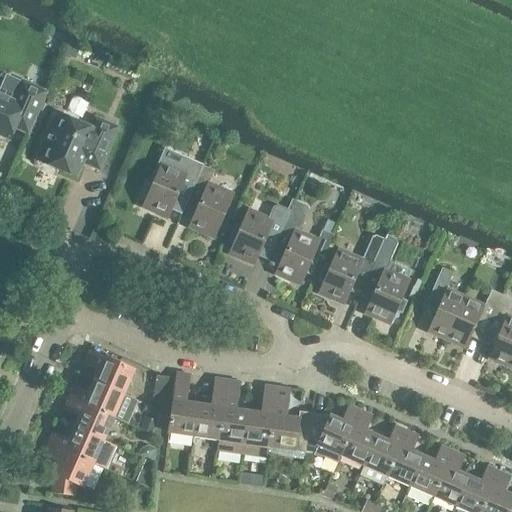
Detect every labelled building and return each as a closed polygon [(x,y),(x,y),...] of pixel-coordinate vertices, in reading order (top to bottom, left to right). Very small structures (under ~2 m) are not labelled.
[(71,38),(64,55),(75,60),(83,43),(83,42),(72,37),(71,38)] [(32,125),(46,93),(23,83),(14,103),(0,96),(0,135),(10,140),(19,120),(32,125)] [(91,129),(63,117),(57,131),(50,127),(42,146),(49,149),(43,163),(76,177),(88,151),(104,158),(117,129),(96,119),(91,129)] [(186,204),(204,166),(192,161),(186,176),(162,165),(143,207),(167,217),(175,199),(186,204)] [(213,238),(232,196),(209,186),(215,171),(204,166),(186,204),(197,209),(189,227),(213,238)] [(300,284),(318,243),(300,235),(311,209),(309,205),(295,199),(289,213),(273,251),(284,255),(276,274),(300,284)] [(273,251),(289,213),(278,208),(271,222),(248,212),(230,254),(254,264),(262,246),(273,251)] [(323,258),(333,235),(329,233),(322,230),(319,237),(325,240),(319,256),(323,258)] [(362,290),(385,238),(377,234),(373,236),(361,262),(338,251),(320,293),(344,304),(352,285),(362,290)] [(389,323),(407,282),(384,272),(397,242),(396,237),(387,234),(385,238),(362,290),(374,295),(366,313),(389,323)] [(441,269),(434,285),(445,290),(452,273),(441,269)] [(483,338),(502,293),(491,289),(483,306),(464,298),(446,340),(466,348),(472,333),(483,338)] [(446,340),(464,298),(445,290),(427,331),(446,340)] [(507,366),(511,353),(511,318),(505,316),(511,300),(511,297),(502,293),(483,338),(494,343),(488,357),(507,366)] [(124,395),(134,372),(89,351),(83,364),(99,370),(94,382),(124,395)] [(194,437),(199,404),(186,403),(190,375),(177,373),(168,434),(194,437)] [(165,401),(169,377),(157,376),(154,399),(165,401)] [(219,441),(228,380),(215,379),(211,406),(199,404),(194,437),(219,441)] [(242,456),(249,411),(236,410),(240,382),(228,380),(219,441),(217,452),(242,456)] [(124,395),(94,382),(88,393),(73,386),(68,398),(114,418),(127,424),(137,401),(124,395)] [(269,448),(278,388),(265,386),(261,413),(249,411),(242,456),(267,459),(269,448)] [(299,419),(286,417),(290,389),(278,388),(269,448),(313,455),(330,416),(300,412),(299,419)] [(104,441),(114,418),(68,398),(63,410),(78,416),(73,428),(104,441)] [(341,457),(361,411),(349,406),(342,421),(330,416),(313,455),(326,457),(338,462),(341,457)] [(363,467),(377,436),(365,431),(372,416),(361,411),(341,457),(363,467)] [(152,434),(156,423),(143,417),(139,429),(152,434)] [(383,485),(386,477),(406,431),(395,426),(388,441),(377,436),(363,467),(360,475),(383,485)] [(104,441),(73,428),(68,439),(53,432),(48,444),(94,464),(106,470),(116,447),(104,441)] [(409,487),(423,456),(411,451),(418,436),(406,431),(386,477),(409,487)] [(83,488),(94,464),(48,444),(43,456),(58,462),(53,474),(54,475),(51,493),(75,497),(77,485),(83,488)] [(151,462),(156,450),(149,446),(141,449),(137,456),(151,462)] [(432,497),(453,451),(441,446),(434,461),(423,456),(409,487),(432,497)] [(455,507),(469,476),(458,471),(464,456),(453,451),(432,497),(455,507)] [(466,511),(480,511),(499,471),(487,466),(480,481),(469,476),(455,507),(466,511)] [(509,511),(511,505),(511,495),(504,492),(510,477),(499,471),(480,511),(509,511)] [(323,496),(331,500),(337,488),(328,484),(322,496),(323,496)] [(367,501),(361,511),(368,511),(373,504),(367,501)]
